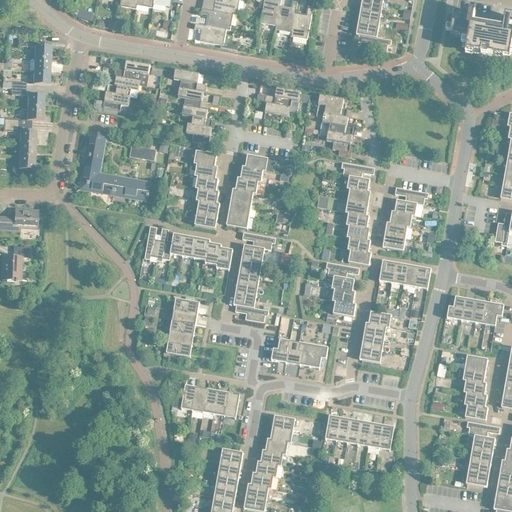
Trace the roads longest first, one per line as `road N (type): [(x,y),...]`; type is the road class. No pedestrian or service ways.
road 1 (residential): [(0,191),(55,187),(83,32)]
road 2 (residential): [(411,394),(445,274)]
